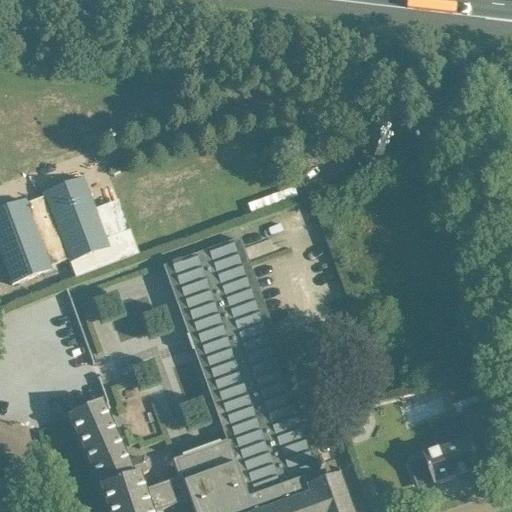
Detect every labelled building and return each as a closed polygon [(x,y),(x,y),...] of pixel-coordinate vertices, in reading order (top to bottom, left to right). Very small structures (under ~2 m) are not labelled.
[(105,240),(94,211),(82,180),(43,194),(44,198),(26,205),(24,201),(0,210),(0,255),(12,286),(51,272),(49,268),(68,261),(70,264),(75,280),(139,256),(129,231),(105,240)] [(239,241),(162,268),(204,386),(281,358),(239,241)] [(225,443),(200,452),(213,487),(238,478),(246,501),(306,480),(298,457),(315,451),(281,358),(204,386),(225,443)] [(475,399),(480,398),(473,379),(447,389),(448,390),(454,388),(463,413),(464,412),(465,417),(459,419),(464,434),(441,443),(444,451),(425,458),(426,460),(413,465),(411,469),(417,487),(422,488),(435,484),(436,486),(483,470),(482,469),(486,467),(487,471),(504,465),(490,425),(495,424),(488,403),(478,406),(475,399)] [(346,387),(352,403),(368,397),(363,382),(346,387)] [(99,490),(139,477),(147,474),(150,468),(148,462),(143,459),(129,464),(101,403),(66,418),(98,489),(99,490)] [(358,412),(342,418),(348,434),(364,428),(358,412)] [(350,511),(338,477),(326,482),(315,451),(298,457),(306,480),(246,501),(238,478),(213,487),(200,452),(172,462),(178,479),(144,492),(150,511),(159,511),(189,501),(192,511),(350,511)] [(150,511),(144,492),(139,477),(99,490),(105,511),(150,511)]
